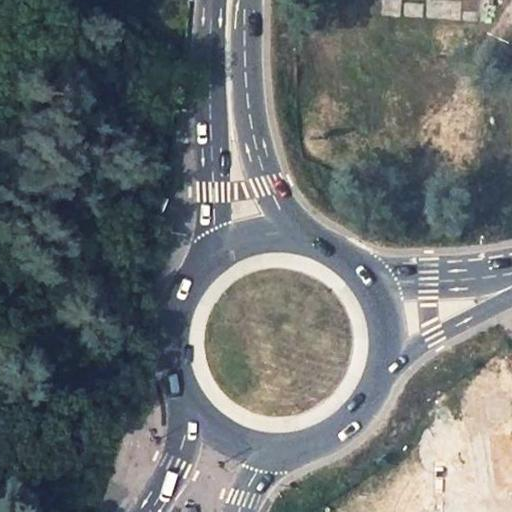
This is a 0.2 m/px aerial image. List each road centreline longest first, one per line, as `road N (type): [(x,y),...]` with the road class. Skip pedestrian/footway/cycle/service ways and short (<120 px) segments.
road 1 (primary): [(213,0),(207,254)]
road 2 (primary): [(295,233),(267,185),(250,128),(247,0)]
road 3 (primary): [(207,254),(186,275),(165,330),(174,387),(190,412)]
road 4 (unclassified): [(380,376),(511,293)]
road 5 (unclassified): [(511,280),(367,280)]
road 6 (primary): [(284,451),(353,420),(380,376)]
